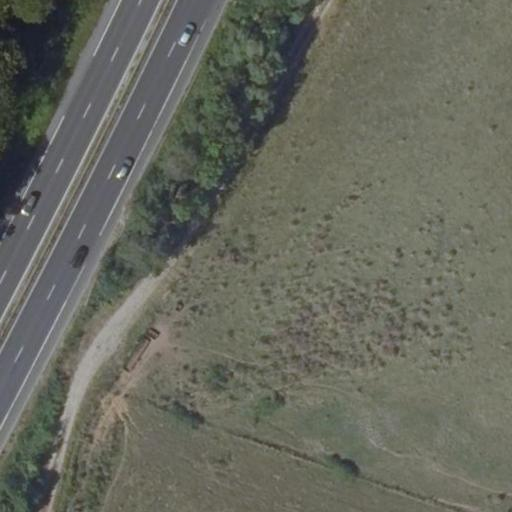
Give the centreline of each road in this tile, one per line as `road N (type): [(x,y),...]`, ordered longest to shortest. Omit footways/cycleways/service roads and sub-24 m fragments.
road 1 (track): [(331,0),(173,266),(73,389),(39,511)]
road 2 (trunk): [(0,399),(204,0)]
road 3 (trunk): [(152,0),(0,300)]
